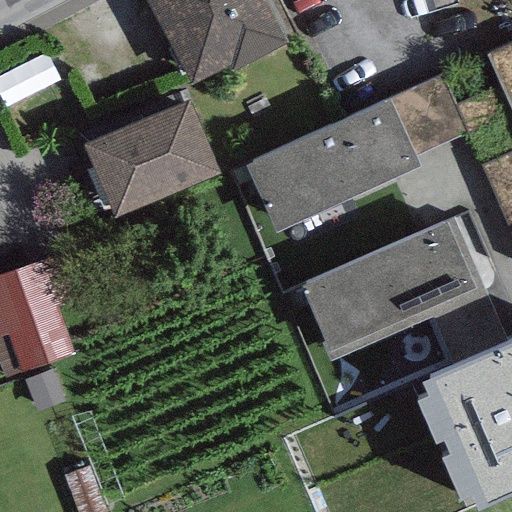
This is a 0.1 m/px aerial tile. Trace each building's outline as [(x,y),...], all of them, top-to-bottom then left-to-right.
[(264,0),(148,0),(192,85),(228,66),(231,71),(287,42),(264,0)] [(511,43),(441,76),(467,132),(511,231),(511,43)] [(389,99),(415,156),(467,132),(441,76),(389,99)] [(389,99),(245,166),(275,232),(420,166),(415,156),(389,99)] [(188,100),(83,144),(114,216),(219,173),(188,100)] [(453,219),(300,285),(324,341),(329,352),(428,309),(482,286),(453,219)] [(64,250),(0,272),(0,368),(4,379),(72,355),(56,307),(81,298),(64,250)] [(482,286),(428,309),(432,316),(453,365),(506,341),(482,286)] [(328,362),(432,316),(428,309),(329,352),(324,341),(320,343),(328,362)] [(509,511),(511,511),(511,353),(418,388),(464,511),(509,511)]
